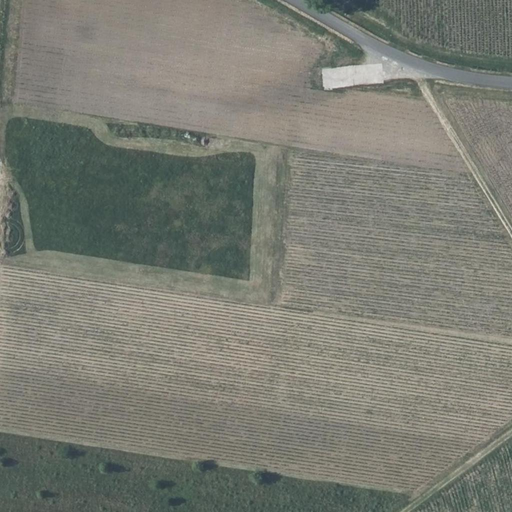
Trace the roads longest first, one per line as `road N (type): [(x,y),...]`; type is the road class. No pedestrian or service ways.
road 1 (residential): [(511,82),(412,63),(293,0)]
road 2 (track): [(511,233),(412,63)]
road 3 (track): [(402,511),(511,432)]
